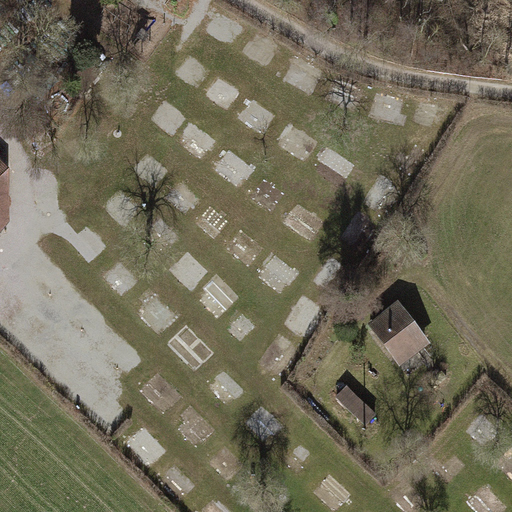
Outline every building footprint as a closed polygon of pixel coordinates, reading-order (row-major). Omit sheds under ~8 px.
[(317,173),(345,190),(361,164),(333,146),(317,173)] [(0,152),(0,229),(12,217),(11,163),(0,152)] [(229,152),(219,177),(245,188),(255,163),(229,152)] [(277,214),(287,187),(263,178),(252,204),(277,214)] [(384,180),(371,198),(383,207),(396,189),(384,180)] [(185,181),(169,198),(187,215),(203,199),(185,181)] [(314,245),(331,220),(301,201),(284,225),(314,245)] [(355,210),(341,238),(367,250),(380,222),(355,210)] [(90,225),(72,242),(92,262),(110,245),(90,225)] [(249,269),(267,249),(245,229),(227,248),(249,269)] [(281,295),(300,273),(280,256),(261,278),(281,295)] [(219,314),(235,302),(218,280),(203,292),(219,314)] [(431,341),(399,298),(368,322),(401,364),(431,341)] [(291,327),(314,337),(326,309),(302,299),(291,327)] [(197,331),(176,350),(196,371),(217,352),(197,331)] [(262,367),(286,379),(302,345),(278,334),(262,367)] [(229,408),(248,390),(226,366),(206,385),(229,408)] [(163,418),(188,401),(167,368),(141,386),(163,418)] [(337,401),(372,424),(382,408),(348,385),(337,401)] [(202,450),(222,428),(193,403),(174,425),(202,450)] [(248,424),(266,442),(285,424),(267,406),(248,424)] [(149,466),(168,449),(148,428),(130,445),(149,466)] [(305,480),(323,459),(297,437),(280,457),(305,480)] [(209,462),(228,482),(247,464),(228,444),(209,462)] [(444,455),(431,468),(448,484),(461,470),(444,455)] [(511,479),(511,461),(503,470),(511,479)] [(176,499),(199,486),(188,465),(164,477),(176,499)] [(333,470),(312,489),(334,511),(344,511),(360,498),(333,470)] [(389,497),(405,511),(419,511),(433,499),(409,476),(389,497)] [(476,511),(506,511),(511,506),(511,504),(490,484),(469,506),(476,511)]
